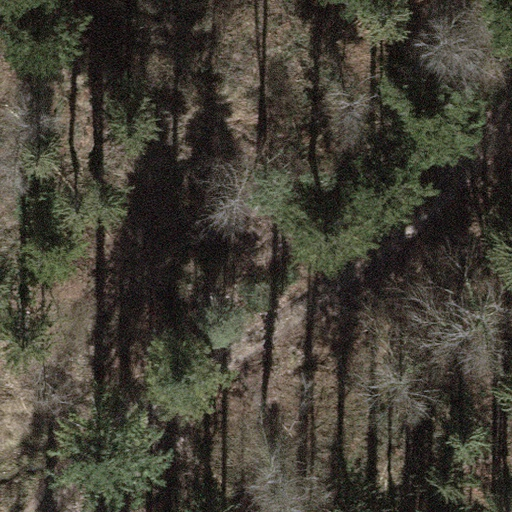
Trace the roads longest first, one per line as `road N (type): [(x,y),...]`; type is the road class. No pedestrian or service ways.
road 1 (track): [(51,511),(128,424),(364,250),(488,192),(511,152)]
road 2 (track): [(0,455),(55,434),(128,424)]
